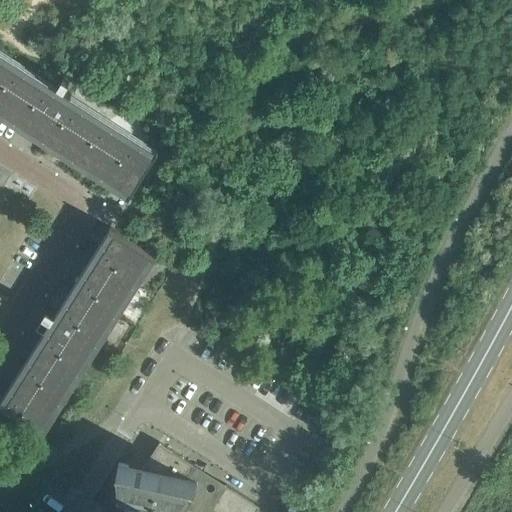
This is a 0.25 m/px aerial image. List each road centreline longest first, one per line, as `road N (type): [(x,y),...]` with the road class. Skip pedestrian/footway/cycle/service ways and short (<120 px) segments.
road 1 (residential): [(0,150),(76,205),(0,342)]
road 2 (secondary): [(396,511),(511,307)]
road 3 (residential): [(69,511),(142,404)]
